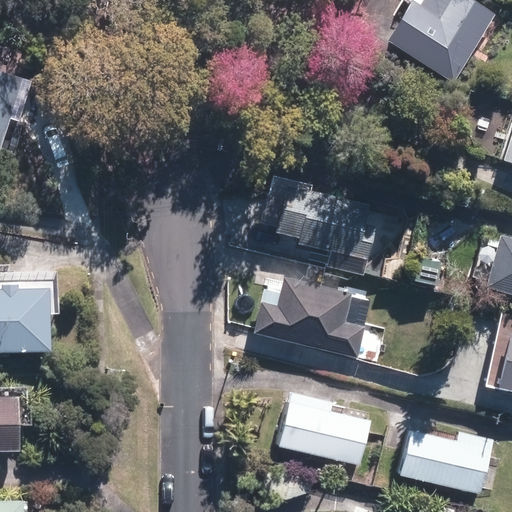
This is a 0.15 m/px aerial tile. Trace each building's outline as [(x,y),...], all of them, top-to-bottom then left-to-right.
[(408,0),(414,4),(392,38),(457,80),(501,13),(481,0),(408,0)] [(32,79),(0,68),(0,144),(10,116),(19,119),(32,79)] [(511,119),(501,154),(511,157),(511,119)] [(372,198),(274,170),(262,216),(279,220),(278,226),(300,233),(299,237),(331,247),(327,260),(365,271),(381,216),(367,213),(372,198)] [(511,231),(503,228),(486,278),(511,285),(511,231)] [(444,256),(413,254),(411,286),(442,288),(444,256)] [(269,283),(257,324),(357,352),(366,322),(345,316),(352,289),(287,271),(282,287),(269,283)] [(50,282),(0,284),(0,348),(54,345),(50,282)] [(0,445),(22,445),(21,418),(30,417),(28,383),(0,383),(0,445)] [(334,396),(292,385),(278,436),(362,459),(374,413),(333,402),(334,396)] [(458,434),(415,420),(400,463),(480,489),(497,437),(460,425),(458,434)] [(0,511),(25,511),(25,491),(0,491),(0,511)]
